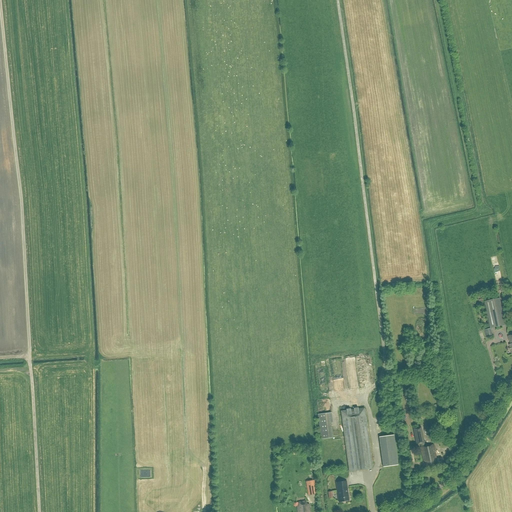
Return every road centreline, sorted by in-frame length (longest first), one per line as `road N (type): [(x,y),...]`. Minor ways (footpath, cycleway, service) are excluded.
road 1 (track): [(204,511),(203,466),(185,460),(156,0)]
road 2 (track): [(38,511),(0,0)]
road 3 (track): [(336,0),(385,366),(370,399),(377,467),(368,485)]
road 4 (unclassified): [(389,511),(452,474),(511,381)]
